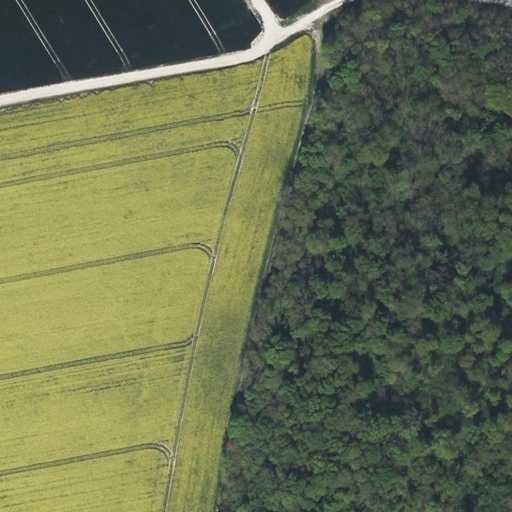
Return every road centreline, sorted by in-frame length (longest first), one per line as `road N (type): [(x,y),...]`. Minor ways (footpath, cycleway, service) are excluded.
road 1 (track): [(216,511),(333,2)]
road 2 (track): [(337,0),(251,52),(0,99)]
